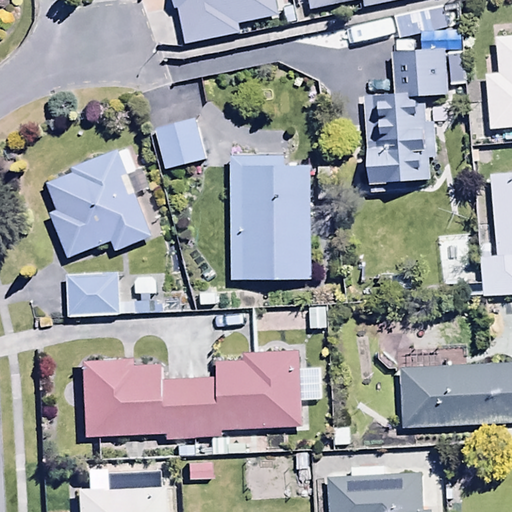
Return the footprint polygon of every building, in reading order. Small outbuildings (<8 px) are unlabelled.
[(170,0),(173,12),(178,11),(186,47),(241,35),(239,29),(277,20),(272,0),(170,0)] [(306,0),(309,15),(362,4),(363,11),(417,0),(306,0)] [(461,34),(443,34),(440,13),(392,20),(395,43),(420,40),(420,54),(461,53),(461,34)] [(486,80),(488,134),(511,133),(511,41),(496,43),(498,79),(486,80)] [(444,54),(391,57),(394,101),(364,103),(371,197),(391,196),(390,188),(432,186),(431,164),(438,164),(435,125),(426,126),(425,102),(447,101),(444,54)] [(192,102),(155,113),(166,153),(204,143),(192,102)] [(313,146),(233,145),(231,262),(311,263),(313,146)] [(511,176),(491,178),(496,246),(481,247),(483,286),(469,287),(470,302),(511,298),(511,176)] [(67,257),(69,300),(118,298),(116,255),(67,257)] [(399,372),(403,433),(511,427),(511,368),(441,373),(440,355),(410,357),(411,371),(399,372)] [(81,364),(82,441),(161,440),(161,445),(220,444),(220,436),(300,435),(299,356),(246,357),(246,366),(217,366),(217,381),(165,382),(165,369),(136,370),(136,363),(81,364)] [(186,464),(186,484),(211,484),(211,464),(186,464)] [(352,480),(328,481),(329,511),(422,511),(421,477),(386,479),(386,470),(351,472),(352,480)] [(87,479),(88,495),(75,495),(75,511),(164,511),(164,492),(159,493),(159,476),(87,479)]
